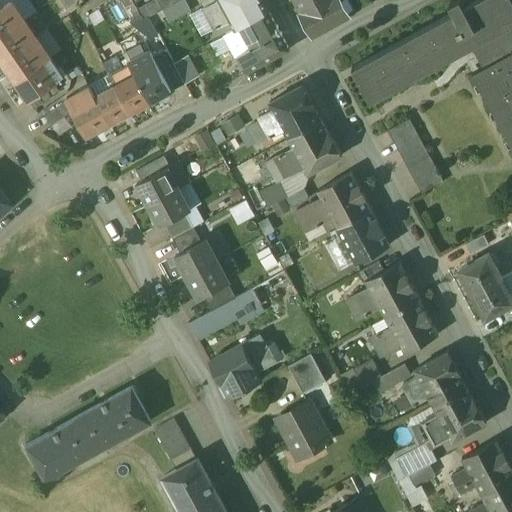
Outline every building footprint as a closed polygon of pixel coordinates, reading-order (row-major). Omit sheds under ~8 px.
[(20,10),(13,0),(10,0),(4,4),(12,16),(20,10)] [(136,0),(125,0),(133,17),(142,12),(136,0)] [(159,0),(164,9),(180,0),(159,0)] [(186,0),(180,0),(164,9),(171,20),(192,9),(186,0)] [(264,0),(216,0),(206,6),(217,27),(232,19),(236,28),(270,9),(264,0)] [(296,0),(303,11),(302,11),(303,13),(304,13),(314,33),(315,35),(317,34),(317,33),(331,25),(332,26),(334,25),(333,24),(348,16),(348,17),(350,16),(349,14),(341,0),(296,0)] [(511,0),(474,0),(467,4),(464,0),(452,0),(451,1),(456,10),(356,65),(355,65),(354,66),(373,100),(374,99),(463,51),(511,24),(511,23),(511,0)] [(4,4),(0,7),(0,35),(17,23),(15,19),(12,16),(4,4)] [(278,25),(270,9),(236,28),(228,32),(249,71),(291,48),(283,33),(279,24),(278,25)] [(34,30),(25,18),(17,23),(26,35),(34,30)] [(17,23),(0,35),(0,54),(4,60),(30,42),(28,38),(26,35),(17,23)] [(511,23),(511,24),(463,51),(474,72),(511,50),(511,23)] [(38,37),(30,42),(38,53),(46,48),(38,37)] [(30,42),(4,60),(17,79),(44,61),(41,57),(38,53),(30,42)] [(186,82),(168,49),(154,56),(172,88),(172,89),(186,82)] [(152,51),(131,62),(126,50),(125,51),(128,56),(131,63),(137,73),(158,62),(154,56),(152,51)] [(511,50),(474,72),(511,142),(511,50)] [(119,54),(104,62),(111,74),(131,63),(128,56),(122,59),(119,54)] [(60,67),(52,55),(44,61),(52,73),(60,67)] [(44,61),(17,79),(30,99),(31,99),(48,87),(65,75),(57,80),(52,73),(44,61)] [(158,62),(137,73),(151,99),(172,88),(158,62)] [(137,73),(131,63),(111,74),(117,85),(131,110),(151,99),(137,73)] [(111,74),(91,84),(91,83),(90,84),(97,95),(117,85),(111,74)] [(305,83),(271,101),(274,107),(260,115),(271,136),(286,128),(290,137),(323,119),(316,106),(317,106),(305,83)] [(90,84),(68,96),(76,106),(76,107),(97,95),(90,84)] [(117,85),(97,95),(111,122),(112,122),(111,121),(131,110),(117,85)] [(48,87),(31,99),(37,107),(54,96),(48,87)] [(97,95),(76,107),(76,106),(75,106),(90,134),(92,133),(92,132),(110,122),(110,123),(111,122),(97,95)] [(66,101),(47,114),(54,124),(73,110),(66,101)] [(245,114),(225,121),(230,134),(250,126),(245,114)] [(417,115),(389,130),(422,192),(450,177),(417,115)] [(323,119),(290,137),(295,145),(280,153),(292,174),(306,166),(309,172),(343,154),(331,131),(330,132),(323,119)] [(227,139),(221,129),(212,134),(218,144),(227,139)] [(210,130),(194,138),(198,146),(214,138),(210,130)] [(165,154),(137,169),(143,179),(170,165),(170,166),(171,165),(165,154)] [(143,179),(138,182),(149,203),(181,186),(170,166),(170,165),(143,179)] [(353,173),(352,171),(350,172),(350,173),(321,189),(320,188),(318,189),(320,191),(322,195),(307,203),(319,224),(334,216),(339,225),(372,207),(371,206),(353,173)] [(283,179),(262,190),(269,205),(288,195),(290,194),(283,179)] [(181,186),(149,203),(161,224),(166,222),(187,210),(192,207),(181,186)] [(290,194),(288,195),(293,206),(311,196),(305,186),(290,194)] [(0,189),(0,210),(10,201),(0,189)] [(511,196),(503,201),(511,218),(511,217),(511,196)] [(250,198),(234,206),(241,222),(258,214),(250,198)] [(372,207),(339,225),(343,234),(329,242),(330,244),(340,263),(355,255),(357,259),(357,260),(358,262),(360,261),(360,260),(389,244),(389,245),(392,243),(390,241),(372,209),(373,208),(372,207)] [(187,210),(166,222),(174,236),(195,225),(187,210)] [(195,225),(174,236),(182,251),(203,240),(195,225)] [(485,233),(467,243),(472,253),(490,243),(485,233)] [(182,251),(177,254),(188,275),(220,258),(208,237),(203,240),(182,251)] [(340,263),(330,244),(321,249),(331,267),(340,263)] [(490,253),(461,268),(474,292),(503,277),(490,253)] [(220,258),(188,275),(199,296),(204,294),(229,280),(231,279),(220,258)] [(385,269),(369,278),(369,277),(367,278),(367,280),(368,281),(368,280),(371,284),(356,292),(368,313),(382,306),(387,315),(420,296),(420,295),(419,295),(401,262),(402,262),(401,260),(398,261),(399,262),(385,269)] [(380,260),(359,271),(364,281),(367,280),(367,278),(369,277),(369,278),(385,269),(380,260)] [(286,268),(190,321),(199,338),(220,326),(223,332),(241,322),(238,316),(280,293),(284,300),(299,292),(286,268)] [(511,292),(503,277),(474,292),(487,316),(511,302),(511,292)] [(229,280),(204,294),(212,308),(237,295),(229,280)] [(420,296),(387,315),(392,324),(378,331),(389,353),(403,345),(405,349),(406,351),(408,350),(438,333),(438,334),(440,333),(439,331),(438,331),(421,298),(421,297),(420,296)] [(273,339),(249,352),(259,370),(281,357),(279,353),(280,352),(273,339)] [(244,342),(211,360),(223,382),(221,385),(226,395),(230,396),(263,378),(259,370),(249,352),(244,342)] [(449,349),(416,368),(419,374),(404,381),(416,403),(430,395),(435,403),(468,385),(461,373),(462,372),(449,349)] [(312,352),(289,364),(304,392),(327,379),(312,352)] [(374,357),(354,368),(364,385),(375,379),(383,375),(374,357)] [(383,375),(375,379),(380,390),(412,373),(406,362),(383,375)] [(152,419),(133,385),(25,444),(44,478),(152,419)] [(435,403),(434,404),(439,411),(425,419),(437,442),(451,434),(454,439),(488,421),(475,398),(474,398),(468,385),(435,403)] [(310,400),(279,417),(300,456),(331,439),(310,400)] [(198,457),(176,417),(157,427),(179,468),(198,457)] [(498,440),(497,438),(495,439),(465,455),(463,456),(464,458),(465,458),(469,465),(453,474),(462,492),(478,483),(483,492),(511,476),(511,466),(498,440)] [(430,443),(410,453),(419,469),(431,462),(438,459),(430,443)] [(410,453),(398,458),(407,476),(410,474),(419,469),(410,453)] [(449,461),(446,455),(439,459),(442,465),(449,461)] [(228,511),(199,457),(198,457),(179,468),(165,475),(184,511),(228,511)] [(419,469),(410,474),(416,484),(437,473),(431,462),(419,469)] [(385,463),(357,475),(362,486),(390,474),(385,463)] [(511,511),(511,476),(483,492),(488,500),(471,509),(471,510),(472,511),(511,511)] [(357,511),(351,501),(330,511),(357,511)]
